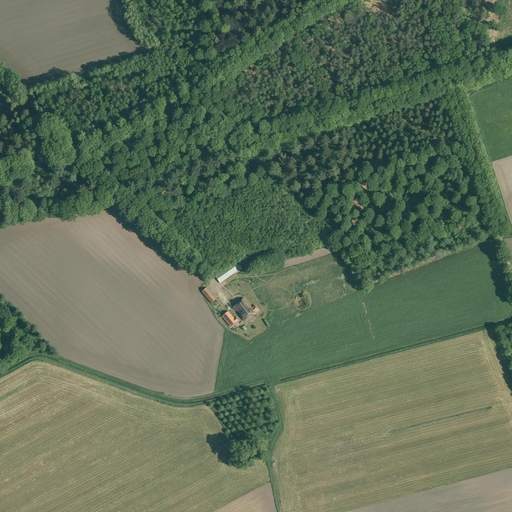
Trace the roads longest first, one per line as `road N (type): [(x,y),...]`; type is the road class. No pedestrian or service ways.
road 1 (unclassified): [(171,104),(244,137),(511,58)]
road 2 (unclassified): [(0,174),(171,104)]
road 3 (track): [(204,81),(326,0)]
road 4 (unclassified): [(171,104),(204,81),(211,0)]
